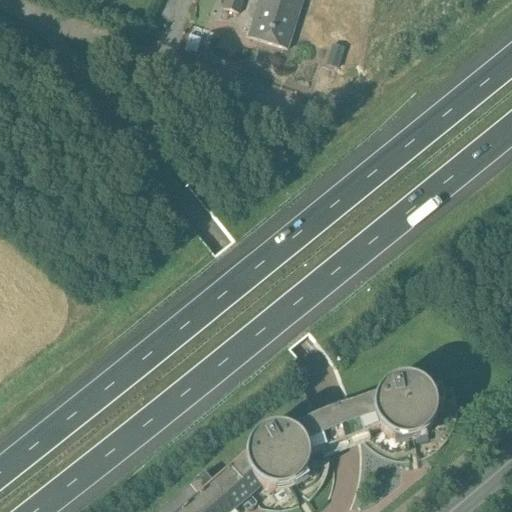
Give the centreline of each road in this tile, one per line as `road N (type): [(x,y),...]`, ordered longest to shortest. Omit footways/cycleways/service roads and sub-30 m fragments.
road 1 (motorway): [(511,69),(0,472)]
road 2 (motorway): [(33,511),(511,130)]
road 3 (residential): [(18,0),(265,93)]
